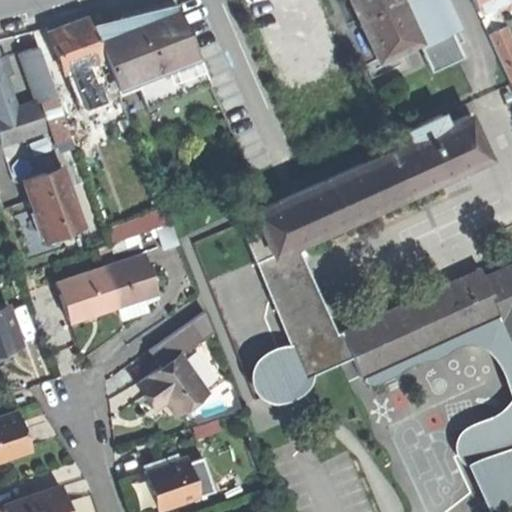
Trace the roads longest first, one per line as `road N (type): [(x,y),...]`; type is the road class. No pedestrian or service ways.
road 1 (unknown): [(447,0),(511,152)]
road 2 (residential): [(71,388),(113,511)]
